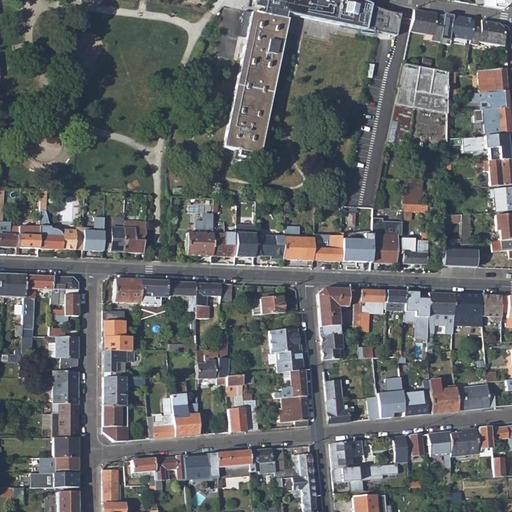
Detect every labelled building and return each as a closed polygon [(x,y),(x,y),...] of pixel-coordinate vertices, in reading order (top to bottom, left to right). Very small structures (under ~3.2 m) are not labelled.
[(256,157),(279,46),(281,37),(284,21),(283,21),(284,15),(394,37),(399,16),(381,11),(358,1),(356,0),(253,0),(252,7),(258,8),(257,10),(260,10),(259,15),(253,13),(253,15),(250,14),(246,35),(239,34),(237,42),(244,43),(222,150),(233,152),(238,153),(237,159),(246,161),(253,162),(254,157),(256,157)] [(508,5),(507,0),(492,0),(493,8),(502,10),(508,5)] [(438,40),(442,17),(434,16),(435,14),(413,11),(408,33),(423,36),(422,41),(438,43),(438,40)] [(448,38),(469,41),(472,22),(472,21),(450,17),(450,19),(442,17),(438,40),(448,42),(448,38)] [(478,44),(505,48),(505,43),(504,32),(497,25),(481,22),(481,23),(472,22),(469,41),(469,46),(477,47),(478,44)] [(19,45),(11,48),(17,63),(25,60),(19,45)] [(439,88),(445,88),(446,74),(401,66),(397,90),(438,96),(439,88)] [(478,95),(506,92),(505,70),(476,72),(478,95)] [(397,90),(385,143),(405,148),(444,148),(445,88),(439,88),(438,96),(397,90)] [(488,106),(488,110),(507,109),(506,92),(478,95),(467,96),(468,104),(478,103),(485,103),(488,106)] [(481,111),(488,110),(488,106),(485,103),(478,103),(479,111),(481,111)] [(481,111),(483,138),(497,137),(497,131),(509,130),(507,109),(488,110),(481,111)] [(460,140),(461,154),(482,152),(481,150),(486,150),(487,162),(511,161),(510,148),(506,148),(505,136),(497,137),(483,138),(460,140)] [(245,168),(246,161),(237,159),(238,153),(233,152),(230,166),(245,168)] [(489,188),(511,186),(511,170),(511,161),(487,162),(476,163),(476,167),(483,167),(483,172),(487,172),(489,188)] [(0,247),(36,249),(37,224),(34,224),(34,228),(8,227),(8,223),(0,222),(0,218),(2,187),(0,187),(0,247)] [(494,213),(511,211),(511,188),(489,190),(490,198),(493,198),(494,213)] [(37,224),(36,249),(59,250),(59,249),(73,249),(74,246),(81,247),(81,244),(82,231),(82,230),(63,229),(63,233),(59,233),(59,238),(58,238),(51,237),(49,230),(44,212),(45,190),(39,189),(37,224)] [(401,205),(401,217),(407,218),(407,213),(426,213),(426,206),(401,205)] [(109,252),(121,253),(122,220),(123,210),(118,210),(117,225),(115,225),(115,228),(111,228),(109,252)] [(459,224),(459,215),(442,217),(442,225),(459,224)] [(496,240),(496,243),(499,243),(499,242),(511,241),(511,215),(493,216),(494,232),(498,232),(499,239),(496,240)] [(185,234),(184,256),(209,257),(210,235),(211,216),(202,216),(202,224),(195,224),(194,234),(185,234)] [(370,234),(369,263),(395,265),(396,235),(400,235),(400,223),(381,222),(381,219),(371,218),(371,222),(370,234)] [(92,231),(82,231),(81,244),(92,244),(91,250),(101,251),(103,221),(92,220),(92,231)] [(122,220),(121,253),(140,254),(141,238),(144,235),(145,221),(122,220)] [(234,226),(232,258),(252,259),(252,256),(253,237),(253,235),(253,231),(254,227),(234,226)] [(51,237),(58,238),(58,233),(49,230),(51,237)] [(338,262),(369,263),(370,234),(360,235),(348,237),(339,236),(339,237),(338,262)] [(210,235),(209,257),(230,258),(230,246),(228,246),(228,236),(210,235)] [(401,253),(401,265),(423,266),(425,235),(420,235),(419,244),(416,243),(415,254),(411,254),(412,241),(400,241),(399,253),(401,253)] [(253,237),(252,256),(269,256),(269,259),(281,260),(282,238),(260,237),(253,237)] [(317,242),(316,261),(338,262),(339,237),(328,237),(328,242),(317,241),(317,242)] [(282,238),(281,260),(301,261),(302,250),(306,250),(306,239),(282,238)] [(507,251),(511,251),(511,241),(499,242),(499,243),(500,252),(507,251)] [(490,253),(500,252),(499,243),(496,243),(490,244),(490,253)] [(441,251),(440,267),(474,268),(475,252),(441,251)] [(21,323),(22,277),(3,276),(2,298),(16,299),(16,304),(15,304),(14,336),(20,336),(21,323)] [(48,290),(49,278),(22,277),(21,323),(27,323),(28,298),(32,298),(33,290),(48,290)] [(70,279),(49,278),(48,290),(48,307),(55,307),(55,301),(62,301),(62,295),(62,290),(75,290),(75,284),(70,279)] [(107,280),(106,287),(111,288),(111,303),(132,304),(133,336),(137,337),(137,308),(137,282),(107,280)] [(162,283),(137,282),(137,308),(154,309),(154,299),(162,299),(162,283)] [(193,284),(167,283),(167,301),(180,302),(181,311),(193,312),(193,284)] [(218,285),(193,284),(193,312),(193,319),(206,319),(206,314),(204,314),(204,297),(218,298),(218,285)] [(228,286),(218,285),(218,298),(217,302),(228,302),(228,286)] [(321,289),(315,295),(318,328),(337,326),(335,307),(344,307),(346,293),(350,293),(350,290),(321,289)] [(360,291),(353,291),(351,327),(358,327),(360,291)] [(382,292),(360,291),(358,327),(358,331),(358,332),(364,332),(365,324),(368,324),(368,314),(380,315),(382,292)] [(402,293),(385,292),(384,303),(402,304),(402,293)] [(428,294),(402,293),(402,304),(401,316),(409,317),(409,310),(407,310),(407,305),(427,305),(428,294)] [(453,295),(428,294),(427,305),(424,333),(435,333),(435,315),(448,316),(447,331),(451,332),(452,311),(453,295)] [(62,295),(62,301),(62,316),(55,316),(47,316),(47,321),(62,322),(62,319),(67,319),(67,317),(76,317),(75,296),(62,295)] [(272,295),(253,296),(254,301),(258,301),(260,316),(280,314),(279,299),(273,300),(272,295)] [(478,296),(453,295),(452,311),(460,312),(459,327),(470,327),(470,325),(480,326),(478,296)] [(499,296),(479,295),(481,317),(487,317),(491,321),(500,322),(499,312),(499,296)] [(511,296),(499,296),(499,312),(506,313),(505,326),(511,326),(511,296)] [(100,352),(129,352),(137,352),(137,339),(120,338),(120,331),(122,331),(122,312),(115,312),(115,308),(100,305),(100,352)] [(337,326),(318,328),(320,346),(321,346),(322,352),(320,352),(322,362),(338,361),(337,351),(341,350),(340,336),(338,336),(337,326)] [(34,339),(46,338),(47,330),(47,327),(34,327),(33,338),(34,339)] [(288,373),(302,372),(300,352),(297,352),(295,329),(267,332),(269,355),(273,354),(275,374),(288,373)] [(46,338),(76,338),(75,330),(47,330),(46,338)] [(218,351),(227,351),(227,334),(218,334),(218,351)] [(59,369),(76,369),(76,338),(46,338),(34,339),(34,343),(39,343),(40,357),(59,358),(59,369)] [(30,339),(21,339),(20,354),(30,354),(30,339)] [(165,340),(165,351),(181,351),(181,340),(165,340)] [(357,348),(357,360),(371,359),(371,348),(357,348)] [(203,351),(193,351),(195,379),(215,379),(215,361),(216,352),(203,351)] [(129,352),(100,352),(100,374),(112,374),(113,364),(122,364),(123,363),(129,362),(129,352)] [(224,362),(215,361),(215,379),(214,380),(222,379),(224,379),(224,362)] [(50,405),(76,407),(76,373),(51,372),(50,405)] [(279,399),(304,397),(302,372),(288,373),(290,388),(279,389),(279,394),(272,395),(272,400),(279,399)] [(484,383),(494,382),(493,373),(484,374),(484,383)] [(239,377),(241,395),(242,402),(251,401),(250,394),(246,394),(245,384),(252,384),(252,376),(239,377)] [(224,379),(222,379),(223,384),(224,396),(234,395),(241,395),(239,377),(224,379)] [(100,379),(100,407),(125,407),(124,386),(142,386),(142,378),(100,379)] [(375,399),(377,420),(391,419),(390,415),(402,413),(399,393),(398,379),(384,380),(385,395),(375,396),(375,399)] [(427,382),(428,392),(438,391),(437,381),(427,382)] [(323,383),(327,425),(340,423),(346,423),(345,414),(345,412),(340,413),(340,407),(337,382),(323,383)] [(486,409),(494,408),(492,395),(499,394),(498,382),(494,382),(484,383),(485,387),(486,409)] [(456,412),(486,409),(485,387),(453,389),(456,412)] [(430,414),(456,412),(453,389),(438,391),(428,392),(430,414)] [(402,417),(425,415),(422,390),(399,393),(402,413),(402,417)] [(172,438),(197,436),(196,414),(189,414),(186,414),(185,404),(184,404),(183,394),(169,395),(169,404),(172,438)] [(234,395),(235,409),(242,409),(242,402),(241,395),(234,395)] [(293,428),(306,427),(304,397),(279,399),(280,410),(278,410),(279,424),(285,423),(292,423),(293,428)] [(368,421),(377,420),(375,399),(366,399),(368,421)] [(251,401),(242,402),(242,409),(244,432),(255,431),(253,408),(257,408),(257,401),(251,401)] [(150,440),(172,438),(169,404),(160,405),(161,417),(158,417),(158,422),(149,423),(150,440)] [(57,439),(76,439),(76,407),(57,407),(57,439)] [(125,407),(100,407),(101,433),(112,443),(125,442),(125,407)] [(227,433),(244,432),(242,409),(235,409),(225,410),(227,433)] [(196,414),(197,436),(205,435),(204,413),(196,414)] [(345,414),(346,423),(353,422),(352,413),(345,414)] [(505,427),(491,428),(492,440),(511,438),(511,426),(508,427),(508,426),(505,426),(505,427)] [(475,430),(477,452),(490,450),(488,429),(475,430)] [(447,436),(447,458),(475,455),(472,430),(460,432),(460,434),(447,436)] [(447,433),(424,435),(429,457),(436,457),(437,465),(447,464),(447,458),(447,436),(447,433)] [(420,436),(404,437),(405,452),(405,457),(422,456),(420,436)] [(404,437),(394,438),(395,453),(405,452),(404,437)] [(52,458),(76,458),(76,439),(57,439),(51,439),(52,458)] [(329,445),(331,471),(353,469),(352,458),(361,457),(359,442),(349,443),(329,445)] [(281,449),(273,450),(274,473),(274,480),(311,477),(309,455),(297,456),(298,473),(283,475),(281,449)] [(273,450),(247,452),(249,475),(274,473),(273,450)] [(247,452),(215,454),(216,468),(239,466),(240,479),(246,479),(246,481),(249,481),(249,475),(247,452)] [(215,454),(188,456),(188,458),(181,459),(182,469),(183,481),(190,480),(191,483),(217,481),(216,468),(215,454)] [(181,457),(152,459),(153,471),(153,476),(154,487),(154,489),(161,489),(161,481),(163,481),(162,479),(166,479),(166,475),(162,476),(162,470),(165,470),(174,470),(182,469),(181,459),(181,457)] [(352,458),(353,469),(365,467),(364,457),(361,457),(352,458)] [(45,474),(76,475),(76,458),(52,458),(45,458),(45,474)] [(492,459),(493,474),(493,478),(505,477),(507,477),(507,471),(502,472),(501,458),(492,459)] [(152,459),(130,461),(131,473),(153,471),(152,459)] [(332,484),(347,483),(349,483),(350,494),(362,493),(361,481),(378,479),(378,476),(396,474),(395,464),(365,467),(353,469),(331,471),(332,484)] [(183,486),(183,481),(182,469),(174,470),(175,487),(183,486)] [(100,511),(122,511),(123,504),(116,504),(116,485),(115,485),(115,471),(101,471),(100,511)] [(313,498),(311,477),(274,480),(275,487),(279,487),(279,492),(299,490),(299,499),(313,498)] [(0,496),(12,497),(11,489),(0,488),(0,496)] [(351,511),(382,511),(381,496),(373,496),(373,492),(369,492),(362,493),(350,494),(351,511)] [(75,511),(76,493),(55,493),(54,511),(75,511)] [(314,511),(313,498),(299,499),(301,511),(314,511)]
